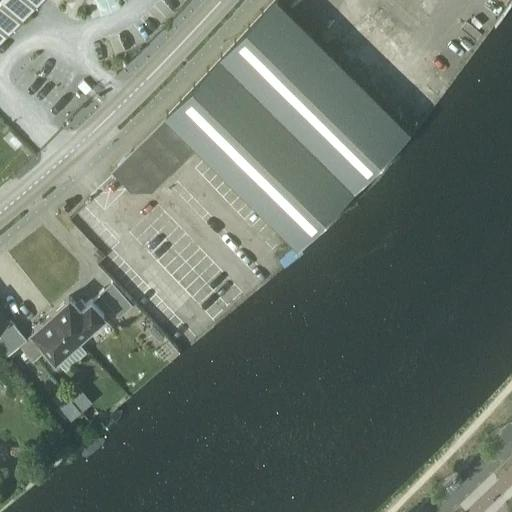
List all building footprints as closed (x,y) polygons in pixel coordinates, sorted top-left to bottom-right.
[(0,0),(0,38),(38,0),(0,0)] [(168,115),(196,143),(298,241),(409,128),(278,0),(272,0),(166,113),(168,115)] [(341,43),(374,75),(397,52),(390,45),(393,41),(368,16),(341,43)] [(152,187),(196,143),(168,115),(113,167),(132,187),(152,187)] [(10,129),(3,135),(15,148),(22,141),(10,129)] [(132,305),(111,282),(99,293),(120,316),(132,305)] [(70,294),(53,310),(79,340),(92,329),(89,326),(103,313),(91,298),(86,303),(81,298),(77,302),(70,294)] [(19,343),(20,343),(33,359),(48,347),(56,355),(64,348),(67,351),(79,340),(53,310),(31,329),(33,331),(25,336),(26,337),(19,343)] [(0,343),(7,353),(20,343),(19,343),(26,337),(25,336),(15,325),(10,318),(7,320),(0,325),(0,343)] [(78,386),(70,393),(83,409),(92,402),(78,386)] [(64,389),(55,397),(73,418),(82,411),(64,389)]
